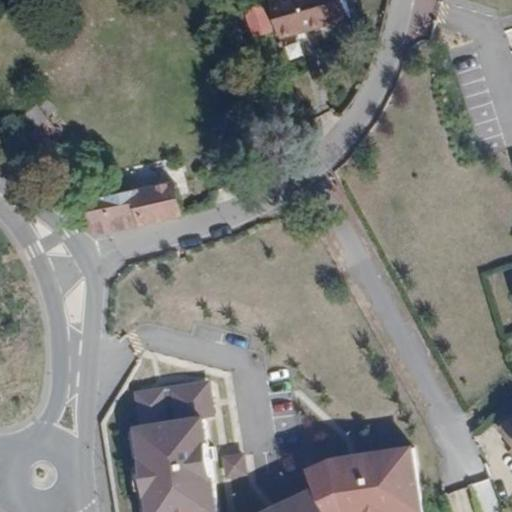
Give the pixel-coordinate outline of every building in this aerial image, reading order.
[(293,0),(284,2),(283,0),(267,0),(277,36),(347,18),(342,0),(293,0)] [(174,182),(127,192),(136,226),(182,217),(174,182)] [(94,233),(136,226),(127,192),(121,194),(80,199),(94,233)] [(207,377),(131,391),(138,430),(214,416),(207,377)] [(138,430),(126,432),(139,511),(220,511),(204,418),(138,430)] [(419,511),(410,447),(327,461),(297,473),(303,488),(318,511),(419,511)] [(221,457),(224,478),(247,474),(244,453),(221,457)] [(249,511),(318,511),(303,488),(249,511)]
